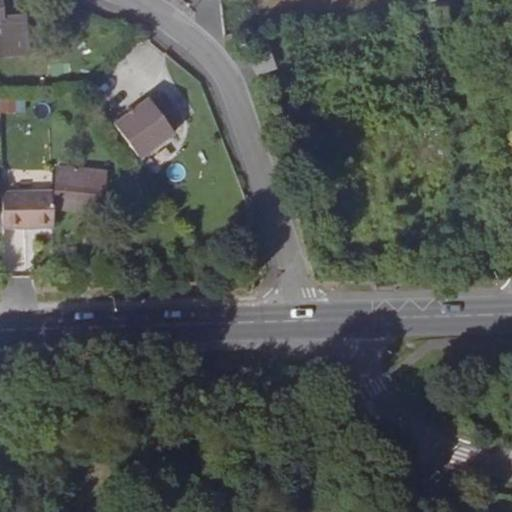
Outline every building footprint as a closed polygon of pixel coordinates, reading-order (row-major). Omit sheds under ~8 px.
[(463,7),(432,13),(435,29),(467,23),(463,7)] [(0,53),(30,51),(26,12),(5,14),(0,14),(0,53)] [(149,100),(114,125),(139,159),(174,135),(171,130),(183,121),(165,96),(153,104),(149,100)] [(60,166),(57,198),(104,202),(108,170),(60,166)] [(0,191),(1,226),(54,224),(53,190),(0,191)]
